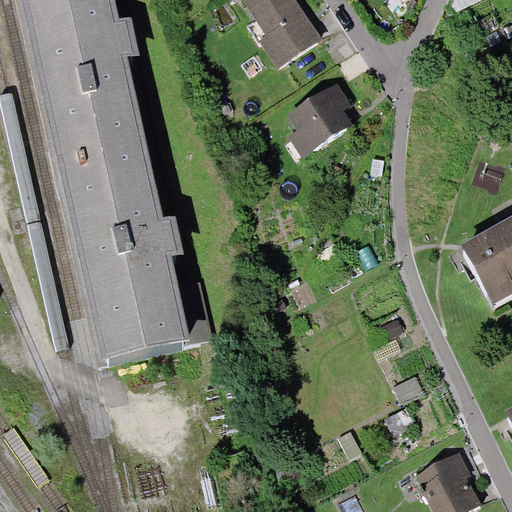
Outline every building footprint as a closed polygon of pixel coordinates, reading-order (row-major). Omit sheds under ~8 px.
[(116,31),(109,0),(20,0),(103,367),(188,348),(170,265),(183,262),(175,224),(160,227),(123,62),(137,59),(130,28),(116,31)] [(321,38),(298,0),(248,0),(242,4),(279,63),(321,38)] [(356,112),(342,90),(292,120),(301,134),(294,139),(307,161),(356,131),(347,117),(356,112)] [(511,222),(460,251),(491,307),(511,295),(511,222)] [(462,453),(424,473),(432,488),(424,493),(434,511),(475,511),(480,509),(462,478),(472,472),(462,453)]
